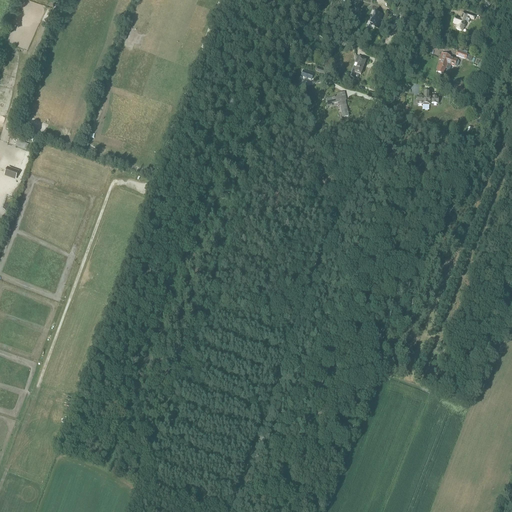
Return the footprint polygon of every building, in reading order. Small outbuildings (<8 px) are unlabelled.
[(376,12),(371,25),(378,28),(383,15),(376,12)] [(453,23),(458,25),(456,29),(463,32),(466,24),(468,24),(469,19),(474,20),(475,17),(464,13),(462,19),(456,17),(453,23)] [(466,60),(468,55),(467,54),(459,52),(457,51),(456,56),(466,60)] [(440,60),(441,60),(437,72),(444,74),(446,69),(448,65),(455,67),(457,60),(450,57),(442,54),(440,60)] [(360,59),(357,65),(356,68),(354,68),(351,76),(357,79),(359,75),(358,75),(358,74),(361,75),(366,61),(360,59)] [(302,75),(306,77),(305,79),(310,81),(312,74),(299,69),(297,76),(301,77),(302,75)] [(455,85),(453,91),(460,93),(464,94),(465,90),(461,89),(462,87),(455,85)] [(438,97),(432,97),(432,98),(431,97),(431,92),(423,92),(423,96),(418,96),(418,105),(431,105),(431,104),(432,104),(438,104),(438,103),(439,103),(440,98),(438,98),(438,97)] [(332,106),(332,104),(339,103),(343,118),(349,116),(345,100),(346,100),(344,93),(336,95),(336,97),(326,99),(328,107),(332,106)] [(27,150),(29,145),(18,140),(16,146),(27,150)] [(4,177),(15,181),(18,173),(7,169),(4,177)]
